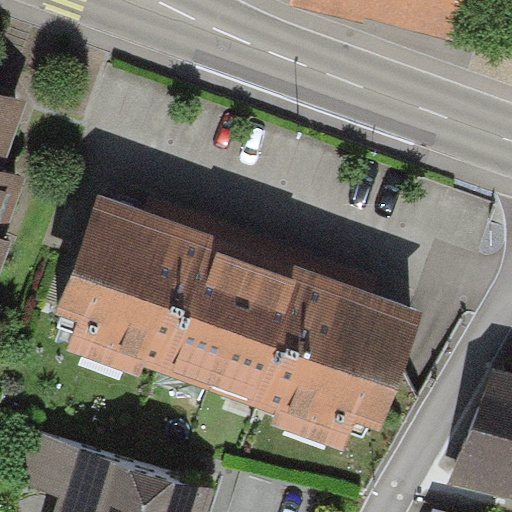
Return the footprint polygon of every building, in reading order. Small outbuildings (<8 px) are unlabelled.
[(330,0),(364,8),(365,2),(454,23),(459,0),(330,0)] [(26,81),(0,71),(0,245),(2,241),(11,216),(4,214),(26,155),(2,146),(19,99),(26,81)] [(176,192),(97,164),(54,283),(81,292),(66,332),(138,358),(142,347),(208,370),(259,229),(218,215),(220,208),(176,192)] [(259,229),(208,370),(275,394),(271,407),(344,433),(356,398),(378,406),(423,281),(354,256),(291,234),(289,240),(259,229)] [(511,353),(487,347),(453,472),(511,488),(511,353)] [(201,511),(214,464),(35,416),(20,470),(59,481),(50,511),(201,511)] [(488,511),(434,497),(426,511),(488,511)]
